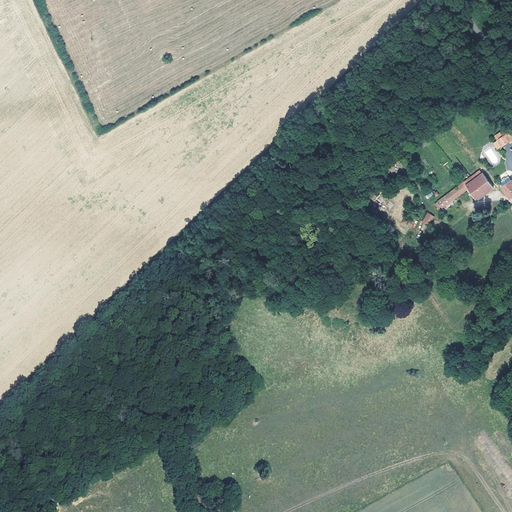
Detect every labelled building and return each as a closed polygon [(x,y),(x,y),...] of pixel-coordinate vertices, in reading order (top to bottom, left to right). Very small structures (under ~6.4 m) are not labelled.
[(499,126),(490,132),(494,138),(504,132),(499,126)] [(417,134),(408,140),(412,145),(420,139),(417,134)] [(460,178),(463,182),(479,169),(477,166),(460,178)] [(479,169),(463,182),(465,184),(475,196),(489,184),(479,169)] [(497,178),(507,193),(511,189),(511,180),(506,172),(503,174),(501,174),(500,175),(499,177),(497,178)] [(458,190),(465,184),(463,182),(460,178),(453,184),(458,190)] [(458,190),(453,184),(434,198),(439,205),(458,190)] [(429,225),(435,216),(428,211),(422,221),(429,225)]
